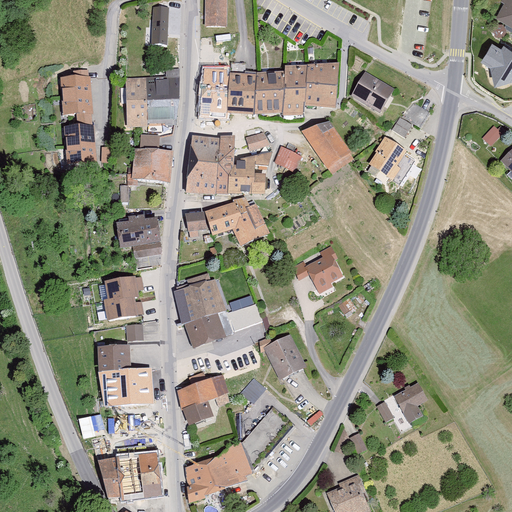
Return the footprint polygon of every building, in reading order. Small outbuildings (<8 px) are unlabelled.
[(227,0),(205,0),(205,30),(228,30),(227,0)] [(502,6),(494,21),(511,29),(511,0),(502,0),(500,4),(502,6)] [(151,45),(168,46),(169,8),(153,7),(151,45)] [(511,83),(511,51),(503,46),(501,49),(492,44),(481,63),(490,69),(495,88),(511,83)] [(232,73),(246,74),(246,66),(232,66),(232,73)] [(339,67),(308,71),(306,110),(337,110),(339,67)] [(308,71),(284,75),(282,118),(305,118),(306,110),(308,71)] [(76,79),(62,79),(63,116),(77,116),(92,115),(94,115),(93,79),(89,79),(89,73),(76,73),(76,79)] [(229,73),(205,74),(199,123),(228,123),(229,79),(229,73)] [(163,82),(123,82),(125,130),(174,127),(176,74),(164,74),(163,82)] [(284,75),(255,80),(254,119),(282,118),(284,75)] [(365,75),(350,100),(379,118),(394,93),(365,75)] [(255,80),(229,79),(228,123),(253,123),(254,119),(255,80)] [(423,127),(432,113),(415,102),(406,116),(423,127)] [(92,115),(77,116),(77,128),(92,127),(92,115)] [(401,119),(395,130),(406,136),(412,125),(401,119)] [(321,127),(303,133),(330,171),(354,155),(331,124),(321,127)] [(492,145),(502,131),(494,125),(484,139),(492,145)] [(92,127),(77,128),(67,128),(68,165),(97,164),(96,127),(92,127)] [(262,135),(243,141),(248,155),(267,149),(262,135)] [(141,150),(135,151),(132,181),(168,185),(170,152),(158,150),(159,140),(142,139),(141,150)] [(190,140),(183,197),(229,197),(232,178),(235,170),(235,166),(236,141),(221,139),(220,142),(190,140)] [(385,140),(366,169),(393,186),(402,172),(398,169),(407,154),(385,140)] [(280,151),(274,166),(293,175),(302,159),(280,151)] [(511,153),(500,165),(511,175),(511,153)] [(272,156),(235,166),(235,170),(232,178),(229,197),(253,198),(257,175),(256,167),(270,169),(272,156)] [(268,176),(257,175),(253,198),(267,198),(268,176)] [(128,201),(128,185),(119,185),(119,201),(128,201)] [(235,206),(205,215),(210,234),(212,239),(238,231),(244,249),(270,237),(264,228),(266,227),(257,207),(250,210),(245,200),(234,204),(235,206)] [(129,221),(117,223),(121,247),(161,241),(157,216),(145,218),(145,214),(129,217),(129,221)] [(205,215),(184,218),(188,236),(210,234),(205,215)] [(133,247),(135,258),(162,254),(161,242),(133,247)] [(321,261),(304,271),(318,297),(332,290),(330,285),(344,280),(337,263),(335,256),(329,251),(317,256),(321,261)] [(177,288),(178,290),(175,292),(182,325),(184,325),(202,318),(219,314),(226,311),(215,280),(211,280),(209,273),(186,280),(188,284),(177,288)] [(139,297),(135,276),(105,281),(107,299),(105,299),(109,322),(138,316),(135,298),(139,297)] [(232,311),(253,303),(251,295),(229,302),(232,311)] [(202,318),(184,325),(193,349),(227,337),(219,314),(202,318)] [(142,325),(126,326),(127,342),(143,341),(142,325)] [(290,338),(265,350),(282,382),(307,370),(290,338)] [(131,347),(100,349),(103,374),(133,370),(131,347)] [(155,407),(152,372),(133,372),(107,375),(112,405),(155,407)] [(242,392),(254,404),(268,389),(256,377),(242,392)] [(226,378),(191,386),(199,407),(210,405),(215,403),(218,410),(230,405),(229,396),(232,396),(226,378)] [(417,386),(393,399),(403,415),(406,416),(413,428),(424,422),(417,409),(427,403),(417,386)] [(186,412),(192,428),(206,423),(213,424),(216,418),(210,405),(199,407),(186,412)] [(375,410),(385,426),(394,421),(383,405),(375,410)] [(273,409),(243,444),(254,480),(297,427),(273,409)] [(352,440),(359,454),(368,450),(361,436),(352,440)] [(232,448),(210,466),(219,492),(254,480),(243,444),(232,448)] [(155,448),(124,449),(116,450),(120,460),(125,472),(132,477),(126,485),(125,500),(162,498),(165,480),(161,473),(163,465),(157,456),(155,448)] [(120,460),(101,463),(110,499),(125,500),(126,485),(132,477),(125,472),(120,460)] [(188,490),(186,492),(189,506),(219,492),(210,466),(185,471),(188,490)] [(340,490),(324,496),(329,511),(374,511),(361,476),(338,485),(340,490)]
